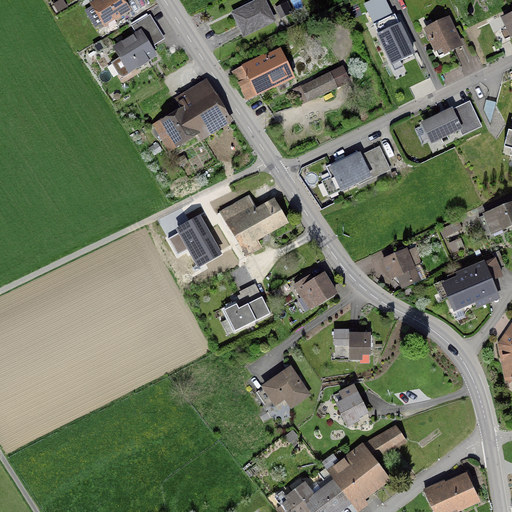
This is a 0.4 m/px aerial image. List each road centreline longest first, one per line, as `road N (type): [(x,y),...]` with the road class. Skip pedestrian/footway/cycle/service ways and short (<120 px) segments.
road 1 (track): [(0,295),(270,160)]
road 2 (tertiary): [(277,170),(347,272),(458,355)]
road 3 (residential): [(277,170),(511,60)]
road 4 (tertiary): [(165,0),(277,170)]
road 5 (residential): [(488,443),(457,454),(383,511)]
